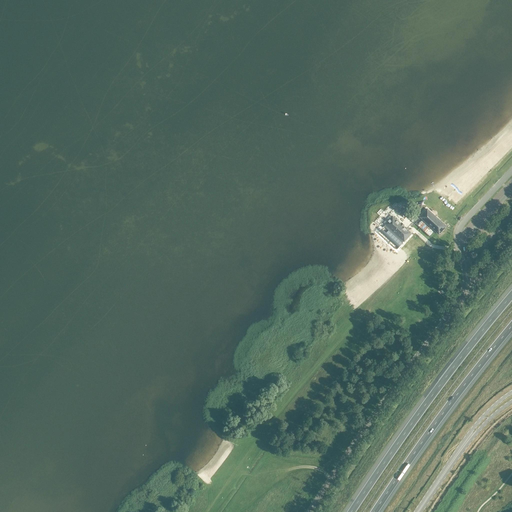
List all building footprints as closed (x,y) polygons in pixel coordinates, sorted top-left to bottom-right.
[(427,208),(419,217),(439,235),(447,227),(427,208)] [(404,242),(412,234),(404,226),(405,225),(401,222),(401,223),(393,216),(385,224),(404,242)] [(366,336),(363,338),(371,344),(373,341),(372,341),(374,338),(366,331),(363,334),(366,336)] [(351,347),(349,350),(356,356),(358,353),(357,352),(359,349),(351,343),(349,346),(351,347)] [(388,346),(387,350),(389,351),(388,354),(397,357),(398,354),(397,353),(398,350),(388,346)] [(338,357),(336,360),(342,366),(345,364),(344,363),(346,360),(338,353),(336,356),(338,357)] [(376,360),(373,363),(380,369),(382,367),(381,366),(384,364),(376,356),(374,359),(376,360)] [(333,370),(331,373),(334,374),(332,377),(340,382),(342,379),(341,378),(343,375),(333,370)] [(364,374),(362,377),(364,378),(363,381),(371,386),(373,383),(371,382),(373,379),(364,374)] [(318,382),(316,385),(322,391),(325,389),(324,388),(326,385),(319,378),(316,380),(318,382)] [(351,392),(348,395),(351,396),(349,399),(356,404),(358,401),(357,401),(359,398),(351,392)] [(315,395),(313,398),(315,399),(313,402),(321,407),(323,404),(322,403),(324,401),(315,395)] [(298,405),(296,408),(303,413),(306,411),(305,410),(307,407),(298,401),(296,403),(298,405)] [(337,409),(336,413),(338,414),(337,417),(346,420),(347,416),(346,416),(347,413),(337,409)] [(296,422),(294,425),(301,430),(304,428),(303,427),(305,424),(296,418),(294,420),(296,422)] [(331,429),(328,432),(335,438),(337,436),(337,435),(339,433),(332,425),(329,427),(331,429)] [(278,427),(276,430),(279,431),(277,434),(285,439),(287,436),(286,435),(287,432),(278,427)] [(322,438),(320,442),(323,443),(321,446),(329,451),(331,448),(330,447),(331,444),(322,438)] [(262,451),(260,454),(267,460),(269,457),(268,456),(270,454),(262,447),(260,450),(262,451)] [(314,457),(311,460),(319,466),(321,463),(320,462),(322,460),(314,453),(312,456),(314,457)] [(280,462),(279,465),(282,466),(280,469),(289,472),(290,469),(289,469),(290,465),(280,462)] [(305,470),(302,472),(306,480),(309,478),(309,477),(312,476),(307,466),(304,468),(305,470)]
